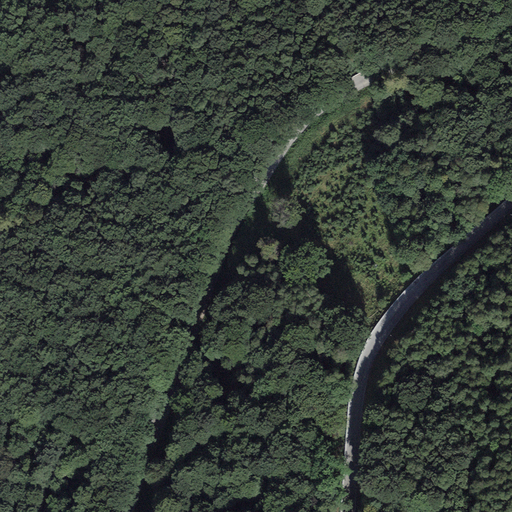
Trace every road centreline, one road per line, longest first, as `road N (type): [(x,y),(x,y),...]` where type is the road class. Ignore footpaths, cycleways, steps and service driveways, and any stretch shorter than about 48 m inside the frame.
road 1 (tertiary): [(127,511),(218,254),(295,130),(325,102),(389,67),(511,25)]
road 2 (tertiary): [(511,203),(434,270),(372,343),(353,408),(346,511)]
